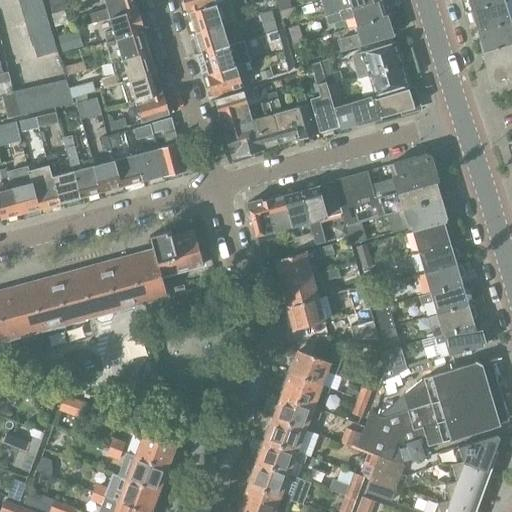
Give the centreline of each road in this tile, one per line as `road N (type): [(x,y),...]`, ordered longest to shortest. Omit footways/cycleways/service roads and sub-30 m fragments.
road 1 (residential): [(199,511),(259,356),(216,186)]
road 2 (residential): [(216,186),(461,121)]
road 3 (residential): [(0,244),(216,186)]
road 4 (residential): [(216,186),(159,0)]
road 5 (tertiary): [(511,280),(461,121)]
road 6 (tertiary): [(461,121),(424,0)]
